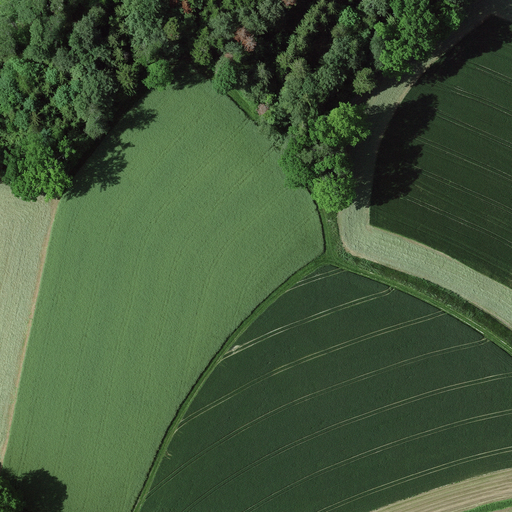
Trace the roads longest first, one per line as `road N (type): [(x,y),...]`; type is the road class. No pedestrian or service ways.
road 1 (track): [(511,353),(397,285),(339,263),(309,265),(254,309),(201,369),(126,511)]
road 2 (track): [(395,0),(344,67),(321,128),(318,210),(339,263)]
